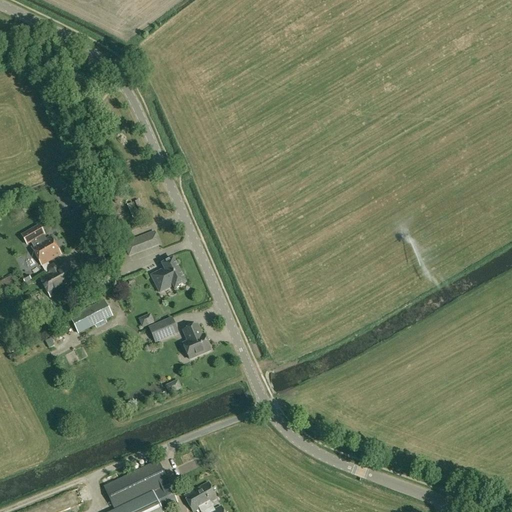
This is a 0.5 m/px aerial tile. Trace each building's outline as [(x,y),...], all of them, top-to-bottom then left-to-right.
[(59,193),(74,186),(69,175),(53,181),(59,193)] [(51,237),(45,240),(42,236),(44,235),(39,226),(21,236),(27,246),(31,244),(33,247),(31,248),(41,266),(42,266),(47,274),(49,273),(48,270),(50,267),(47,263),(61,255),(51,237)] [(159,245),(155,233),(125,244),(129,256),(159,245)] [(95,256),(86,261),(91,272),(99,268),(100,270),(107,266),(100,254),(95,256)] [(175,289),(186,284),(173,259),(162,265),(165,270),(152,277),(160,293),(173,286),(175,289)] [(50,298),(77,284),(66,264),(59,268),(58,267),(58,266),(57,266),(56,265),(55,265),(53,265),(51,266),(50,267),(48,270),(49,273),(47,274),(39,279),(50,298)] [(32,281),(29,275),(22,279),(25,284),(32,281)] [(12,276),(0,282),(0,296),(10,291),(9,287),(15,283),(12,276)] [(72,320),(79,334),(112,317),(105,303),(72,320)] [(138,320),(142,328),(154,323),(151,314),(138,320)] [(155,343),(178,334),(172,319),(149,329),(155,343)] [(63,324),(52,334),(56,338),(68,328),(63,324)] [(211,351),(204,336),(202,337),(197,325),(183,331),(188,343),(183,345),(189,360),(211,351)] [(178,381),(165,386),(169,395),(182,390),(178,381)] [(104,488),(115,511),(113,511),(164,511),(179,506),(158,462),(104,488)] [(224,511),(221,507),(214,510),(210,503),(217,499),(208,483),(184,496),(192,511),(194,511),(199,509),(200,511),(201,511),(202,511),(224,511)]
